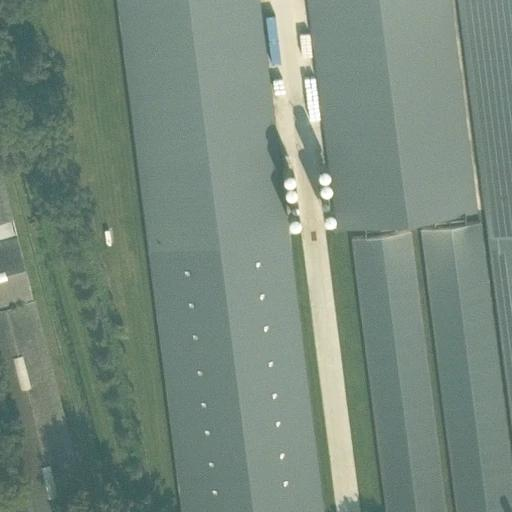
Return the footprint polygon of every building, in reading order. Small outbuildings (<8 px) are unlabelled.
[(116,0),(149,252),(289,234),(259,0),(116,0)] [(307,0),(337,228),(477,210),(450,0),(307,0)] [(511,0),(454,0),(511,436),(511,0)] [(0,414),(25,511),(47,511),(88,501),(85,491),(81,492),(76,473),(0,178),(0,414)] [(511,480),(477,210),(337,228),(373,511),(481,511),(511,508),(511,480)] [(324,511),(289,234),(149,252),(182,511),(324,511)] [(0,499),(0,511),(15,511),(14,498),(0,499)]
